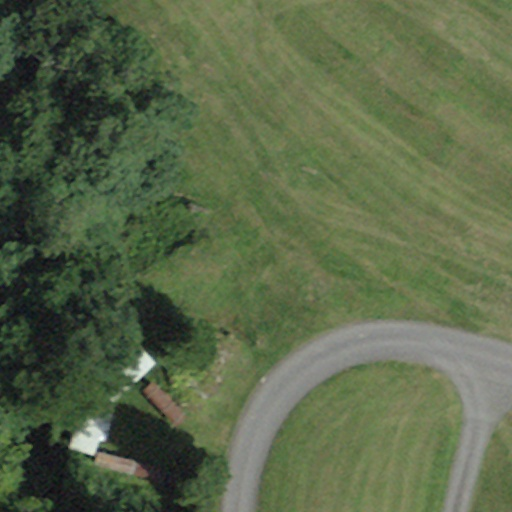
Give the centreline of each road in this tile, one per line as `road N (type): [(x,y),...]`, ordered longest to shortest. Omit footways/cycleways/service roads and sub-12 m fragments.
road 1 (unclassified): [(235,511),(254,432),(312,362),(385,340),(511,363)]
road 2 (track): [(489,356),(455,511)]
